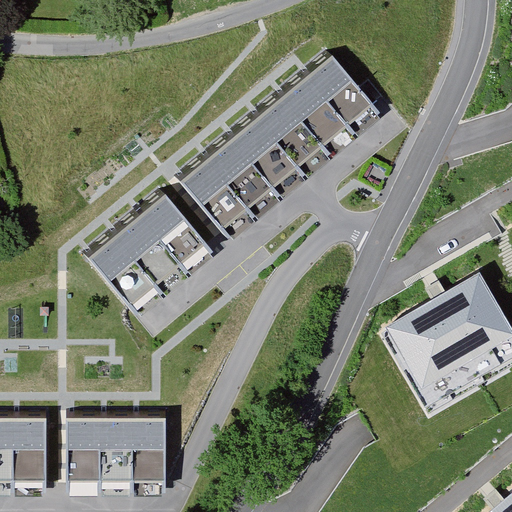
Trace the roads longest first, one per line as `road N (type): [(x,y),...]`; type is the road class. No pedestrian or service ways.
road 1 (unclassified): [(240,511),(282,454),(441,116),(475,0)]
road 2 (residential): [(282,0),(211,25),(83,47),(0,45)]
